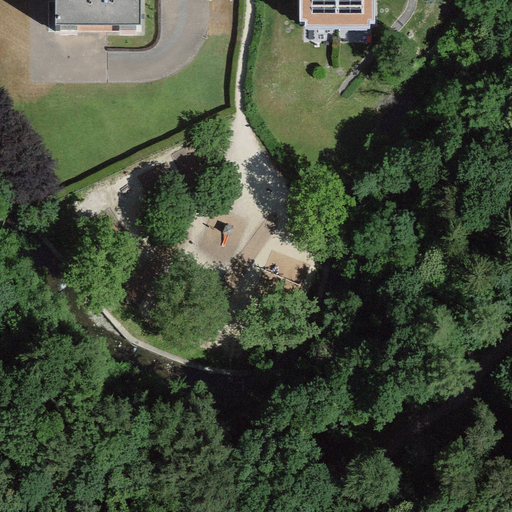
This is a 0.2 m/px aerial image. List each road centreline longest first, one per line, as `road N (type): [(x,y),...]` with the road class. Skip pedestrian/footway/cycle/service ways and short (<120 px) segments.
road 1 (track): [(249,0),(240,71),(248,149),(335,246),(376,257),(404,221),(419,168),(458,116),(511,72)]
road 2 (track): [(334,511),(511,334)]
